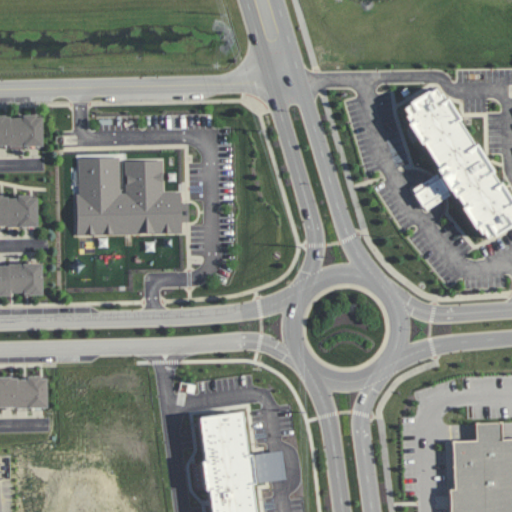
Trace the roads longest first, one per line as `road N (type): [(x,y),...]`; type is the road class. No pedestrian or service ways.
road 1 (tertiary): [(323,279),(295,311),(301,357),(333,380),(372,375),(399,342),(392,298),(367,277),(323,279)]
road 2 (residential): [(0,349),(252,340),(307,365)]
road 3 (residential): [(304,294),(245,312),(0,321)]
road 4 (residential): [(0,88),(287,81)]
road 5 (tertiary): [(375,282),(344,224),(306,101),(287,81)]
road 6 (tertiary): [(287,81),(279,109),(315,236),(308,290)]
road 7 (tertiary): [(372,511),(362,414),(380,370)]
road 8 (tertiary): [(315,371),(343,511)]
road 9 (residential): [(511,309),(433,313),(385,289)]
road 10 (residential): [(388,362),(443,343),(511,335)]
